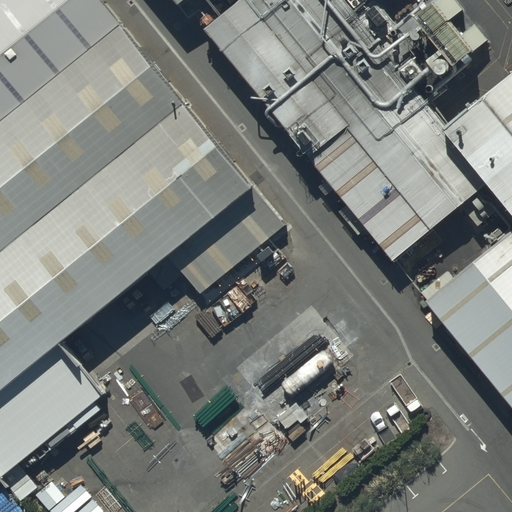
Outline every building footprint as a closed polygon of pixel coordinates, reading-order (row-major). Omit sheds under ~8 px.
[(244,155),(115,0),(0,0),(0,355),(47,317),(244,155)] [(178,0),(398,266),(483,197),(319,0),(178,0)] [(511,100),(454,148),(511,217),(511,255),(445,311),(511,392),(511,100)] [(47,317),(0,355),(0,451),(93,375),(47,317)] [(324,407),(312,393),(292,410),(288,405),(276,415),(290,431),(301,422),(303,425),(324,407)]
